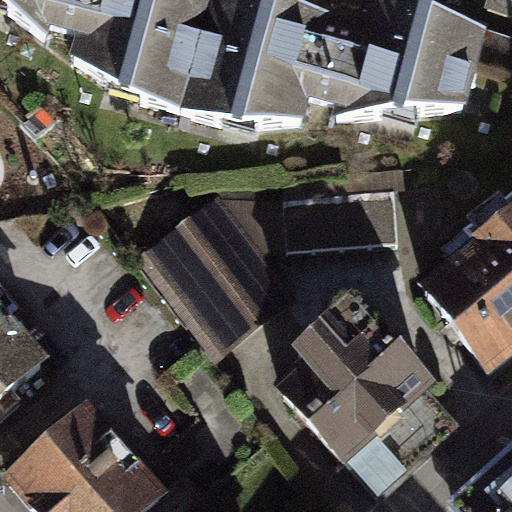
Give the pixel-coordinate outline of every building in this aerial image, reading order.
[(0,0),(0,11),(115,95),(237,129),(466,109),(486,38),(368,0),(366,0),(354,36),(328,29),(330,21),(253,0),(0,0)] [(511,0),(471,0),(511,14),(511,0)] [(283,204),(222,205),(267,263),(273,259),(398,252),(394,195),(283,204)] [(480,249),(416,298),(487,390),(511,371),(511,196),(466,232),(480,249)] [(220,202),(145,259),(222,361),(299,305),(267,263),(222,205),(220,202)] [(436,399),(351,310),(289,369),(297,378),(271,403),(345,481),(350,476),(379,506),(456,433),(430,405),(436,399)] [(0,324),(0,413),(44,376),(0,324)] [(86,421),(11,491),(30,511),(143,511),(158,498),(86,421)] [(511,511),(511,454),(497,468),(448,511),(511,511)]
